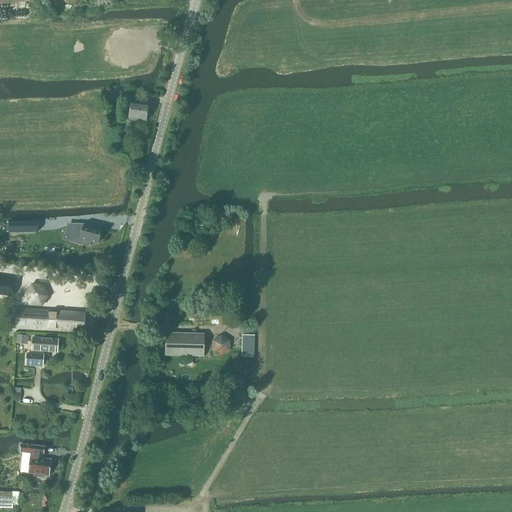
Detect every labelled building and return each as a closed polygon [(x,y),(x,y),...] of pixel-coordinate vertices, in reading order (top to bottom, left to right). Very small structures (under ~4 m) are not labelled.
[(101,90),(101,102),(121,102),(121,90),(101,90)] [(148,105),(125,101),(125,107),(130,108),(129,119),(146,121),(148,105)] [(9,221),(9,232),(38,232),(38,221),(9,221)] [(75,224),(68,224),(63,240),(89,247),(91,242),(98,244),(99,242),(100,241),(101,237),(100,236),(102,229),(83,224),(75,224)] [(15,280),(0,278),(0,295),(13,297),(15,280)] [(84,314),(15,309),(14,328),(83,333),(84,314)] [(204,334),(165,334),(165,357),(204,357),(204,334)] [(248,336),(242,336),(241,357),(246,357),(253,357),(254,336),(248,336)] [(58,340),(32,339),(32,351),(29,351),(28,353),(26,353),(26,366),(43,367),(44,354),(43,354),(43,352),(57,353),(58,340)] [(33,477),(50,479),(52,460),(47,460),(48,448),(22,444),(20,451),(31,452),(30,458),(29,458),(27,475),(33,476),(33,477)]
